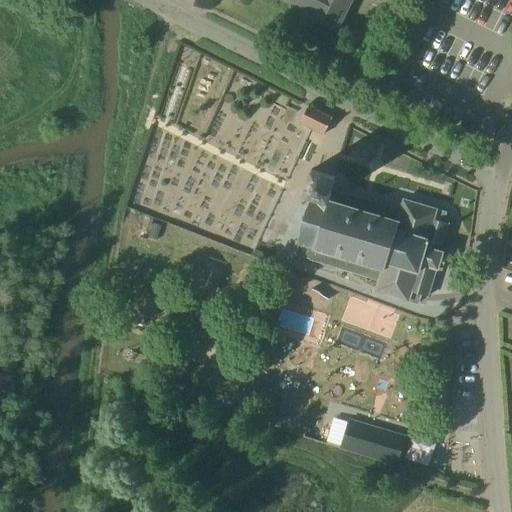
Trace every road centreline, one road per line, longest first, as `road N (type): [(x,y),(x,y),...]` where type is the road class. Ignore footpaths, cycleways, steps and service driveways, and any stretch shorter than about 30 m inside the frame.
road 1 (residential): [(495,174),(145,0)]
road 2 (residential): [(500,511),(478,291)]
road 3 (track): [(92,383),(77,511)]
